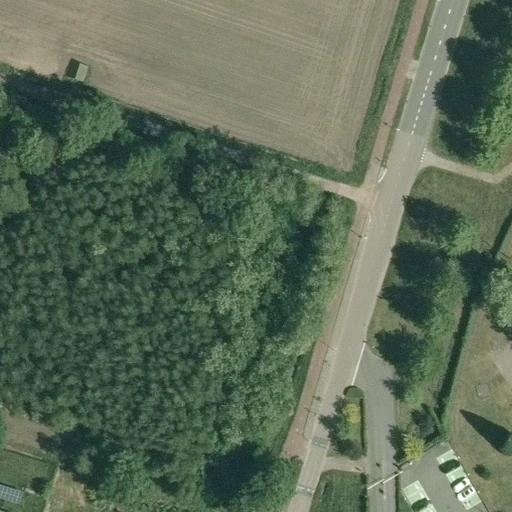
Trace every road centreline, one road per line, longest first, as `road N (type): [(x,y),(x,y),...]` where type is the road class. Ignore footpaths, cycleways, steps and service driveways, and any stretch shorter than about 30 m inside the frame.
road 1 (unclassified): [(391,204),(0,82)]
road 2 (tertiary): [(391,204),(454,0)]
road 3 (tertiary): [(344,365),(391,204)]
road 4 (unclassified): [(297,511),(344,365)]
